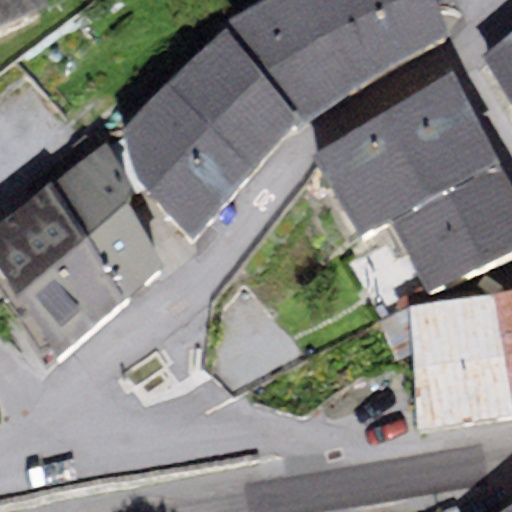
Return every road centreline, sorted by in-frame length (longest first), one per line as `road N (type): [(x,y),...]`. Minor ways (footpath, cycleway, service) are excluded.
road 1 (residential): [(453,59),(355,124),(38,422)]
road 2 (tertiary): [(511,461),(157,511)]
road 3 (residential): [(453,59),(511,164)]
